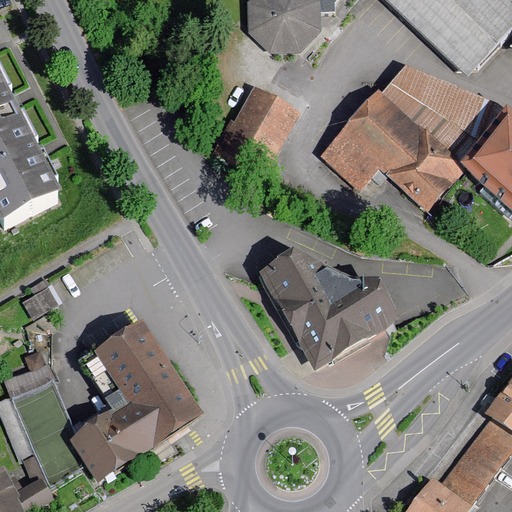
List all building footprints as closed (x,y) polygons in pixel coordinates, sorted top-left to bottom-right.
[(298,58),(321,38),(323,17),(324,4),(319,0),(253,0),(250,3),(252,34),(273,57),(298,58)] [(323,17),(341,0),(319,0),(324,4),(323,17)] [(381,0),(465,84),(511,37),(511,8),(503,0),(381,0)] [(11,108),(0,87),(0,227),(4,235),(62,204),(40,163),(11,108)] [(252,179),(287,118),(261,103),(226,165),(252,179)] [(376,106),(325,162),(359,193),(362,189),(370,196),(389,175),(426,208),(455,176),(376,106)] [(467,172),(511,212),(511,131),(510,130),(511,129),(508,126),(504,130),(505,131),(467,172)] [(295,260),(259,281),(315,377),(400,328),(381,292),(359,288),(295,260)] [(155,452),(205,419),(143,324),(93,357),(96,363),(88,368),(97,382),(107,375),(130,411),(105,428),(100,420),(75,436),(68,441),(79,459),(99,488),(134,465),(130,459),(151,445),(155,452)] [(68,441),(75,436),(49,367),(0,385),(6,403),(0,405),(0,418),(16,461),(33,455),(41,476),(79,459),(68,441)] [(511,438),(511,383),(484,419),(511,438)] [(0,511),(28,511),(18,495),(1,471),(0,471),(0,511)] [(28,511),(39,511),(52,504),(39,483),(18,495),(28,511)] [(409,511),(469,511),(434,483),(409,511)]
